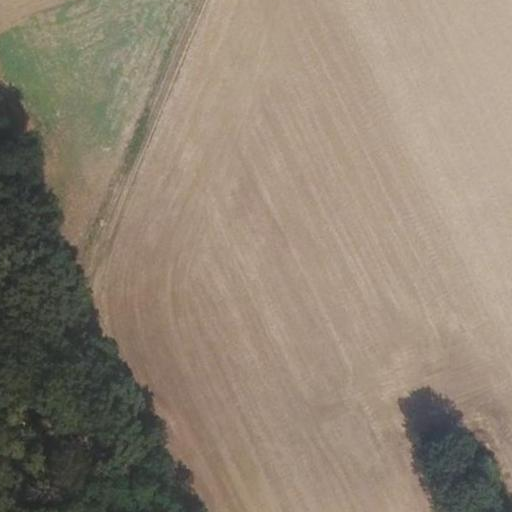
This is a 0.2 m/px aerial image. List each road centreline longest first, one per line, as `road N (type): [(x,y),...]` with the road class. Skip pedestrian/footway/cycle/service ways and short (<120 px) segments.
road 1 (track): [(0,414),(80,308),(124,225),(214,0)]
road 2 (track): [(80,308),(164,511)]
